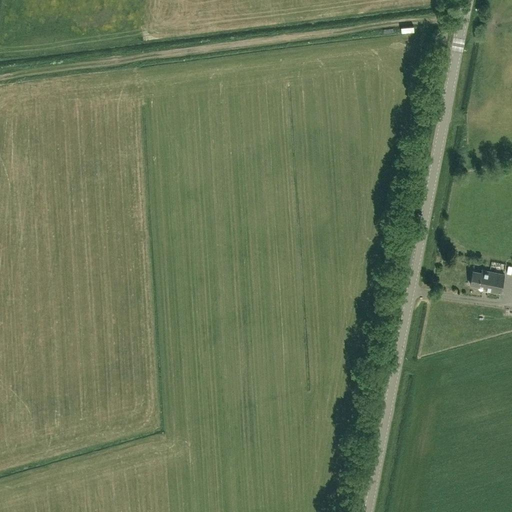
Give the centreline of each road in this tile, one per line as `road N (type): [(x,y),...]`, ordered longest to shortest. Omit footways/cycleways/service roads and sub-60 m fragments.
road 1 (tertiary): [(368,511),(467,0)]
road 2 (track): [(462,25),(0,77)]
